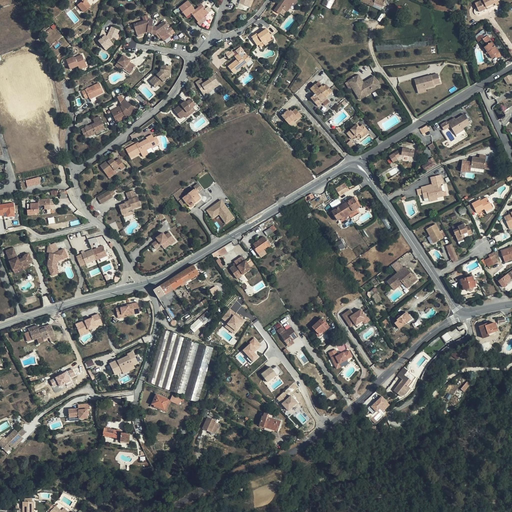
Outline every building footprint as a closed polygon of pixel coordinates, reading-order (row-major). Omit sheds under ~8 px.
[(81,0),(82,1),(77,5),(83,12),(89,8),(84,3),(86,0),(81,0)] [(281,0),(274,10),(279,14),(283,9),(288,12),(293,5),(296,0),(281,0)] [(334,0),(324,0),(322,4),(330,9),(334,0)] [(500,4),(497,0),(482,0),(475,4),(479,12),(487,9),(486,7),(490,6),(491,8),(500,4)] [(195,10),(188,1),(179,7),(187,17),(191,13),(198,22),(205,16),(209,13),(202,5),(195,10)] [(288,12),(283,9),(279,14),(284,17),(288,12)] [(205,16),(198,22),(201,25),(207,20),(205,16)] [(152,33),(153,26),(154,20),(149,19),(149,22),(144,21),(134,24),(137,35),(147,32),(152,33)] [(153,26),(152,33),(151,34),(156,35),(160,39),(162,38),(163,41),(171,36),(169,33),(172,31),(170,29),(165,22),(157,27),(153,26)] [(119,30),(111,27),(108,36),(102,29),(99,38),(100,39),(98,41),(105,49),(112,43),(110,40),(112,37),(117,39),(119,35),(117,34),(119,30)] [(271,36),(267,29),(261,33),(258,35),(257,34),(252,37),(257,46),(262,42),(267,39),(271,36)] [(482,34),(476,39),(479,42),(483,39),(485,38),(483,34),(482,34)] [(438,44),(436,35),(375,43),(377,51),(438,44)] [(500,53),(488,36),(485,38),(483,39),(487,45),(484,48),(492,58),(500,53)] [(244,51),(241,47),(236,51),(236,50),(234,52),(233,50),(226,55),(229,58),(234,55),(235,57),(237,59),(238,61),(236,62),(235,61),(228,67),(234,73),(242,66),(246,63),(245,62),(250,59),(246,54),(242,58),(239,54),(244,51)] [(87,65),(82,55),(75,58),(75,56),(66,60),(70,69),(78,66),(79,68),(87,65)] [(131,60),(123,55),(118,62),(122,66),(125,68),(132,72),(136,66),(130,62),(131,60)] [(172,67),(161,65),(161,71),(149,81),(156,88),(159,85),(163,81),(164,82),(171,76),(172,67)] [(421,78),(415,80),(418,90),(426,88),(434,86),(434,84),(441,83),(439,74),(432,76),(432,75),(423,78),(424,80),(421,80),(421,78)] [(220,85),(214,75),(209,78),(210,79),(204,83),(203,82),(201,79),(196,83),(203,93),(210,88),(211,90),(220,85)] [(364,83),(359,76),(355,78),(360,86),(364,83)] [(381,87),(374,77),(364,83),(360,86),(355,78),(348,82),(358,97),(362,94),(365,98),(381,87)] [(323,87),(319,82),(316,84),(311,88),(315,94),(314,96),(311,98),(318,106),(322,103),(319,99),(324,95),(326,97),(333,92),(326,84),(323,87)] [(104,92),(99,83),(82,92),(86,99),(89,97),(90,99),(104,92)] [(211,90),(210,88),(203,93),(205,96),(212,92),(211,90)] [(137,110),(121,95),(118,97),(122,105),(111,111),(116,120),(125,115),(127,117),(128,118),(132,113),(133,115),(137,110)] [(196,105),(191,99),(186,102),(186,101),(174,110),(181,119),(185,116),(188,113),(187,113),(194,108),(193,107),(196,105)] [(196,110),(194,108),(187,113),(188,113),(185,116),(187,118),(196,110)] [(302,116),(296,109),(292,112),(291,113),(290,112),(289,110),(282,116),(289,123),(293,120),(294,121),(297,118),(298,119),(302,116)] [(447,121),(441,125),(444,131),(450,127),(454,134),(470,124),(464,115),(455,120),(452,122),(451,120),(447,122),(447,121)] [(105,129),(100,116),(93,119),(95,123),(81,129),(84,136),(88,134),(89,137),(96,133),(97,135),(101,133),(100,131),(105,129)] [(360,127),(357,124),(351,129),(351,130),(347,133),(352,139),(356,136),(357,137),(360,137),(361,136),(363,138),(369,133),(363,125),(360,127)] [(471,126),(470,124),(454,134),(455,135),(471,126)] [(433,133),(431,130),(428,131),(423,134),(425,138),(433,133)] [(154,138),(152,135),(146,138),(147,139),(137,145),(137,144),(128,148),(133,157),(141,152),(142,154),(148,151),(147,150),(152,147),(152,149),(158,145),(157,144),(156,141),(154,138)] [(350,141),(346,144),(350,149),(354,146),(350,141)] [(415,150),(403,148),(394,154),(397,158),(401,155),(404,156),(413,157),(414,157),(415,150)] [(397,158),(394,154),(389,156),(393,162),(398,160),(397,158)] [(484,169),(486,155),(479,154),(479,158),(473,157),(472,161),(463,160),(461,171),(470,172),(471,167),(484,169)] [(424,172),(437,164),(432,157),(427,160),(428,161),(420,166),(424,172)] [(116,161),(113,158),(108,162),(108,161),(100,166),(107,175),(114,170),(115,171),(120,167),(122,169),(126,167),(120,159),(116,161)] [(432,184),(431,185),(431,187),(433,186),(441,184),(444,184),(442,177),(440,175),(431,177),(432,184)] [(39,177),(26,180),(27,186),(40,183),(39,177)] [(350,190),(345,183),(336,189),(340,196),(350,190)] [(201,189),(197,184),(193,187),(195,189),(187,195),(184,192),(181,194),(184,198),(183,198),(187,203),(190,207),(201,198),(198,194),(196,192),(198,191),(201,189)] [(431,187),(427,188),(426,186),(421,187),(421,189),(423,195),(424,199),(429,198),(429,200),(437,198),(444,196),(441,184),(433,186),(431,187)] [(111,193),(109,190),(103,194),(107,201),(113,197),(111,193)] [(136,197),(134,190),(126,193),(129,201),(125,202),(125,203),(119,205),(122,215),(124,215),(129,213),(128,211),(133,210),(141,207),(138,196),(136,197)] [(184,198),(181,194),(178,190),(174,194),(179,201),(183,198),(184,198)] [(315,197),(312,193),(304,198),(307,202),(315,197)] [(103,194),(97,197),(101,204),(107,201),(103,194)] [(360,207),(353,197),(348,200),(348,201),(337,208),(337,207),(331,210),(338,221),(341,219),(342,220),(357,210),(356,209),(360,207)] [(493,208),(487,197),(482,200),(481,201),(480,199),(472,204),(476,212),(480,210),(481,211),(484,209),(486,212),(493,208)] [(206,209),(212,219),(219,215),(225,224),(234,218),(222,199),(206,209)] [(332,207),(341,203),(339,199),(330,203),(332,207)] [(15,211),(14,203),(2,205),(3,212),(6,212),(7,217),(14,216),(14,211),(15,211)] [(39,206),(39,203),(38,203),(31,203),(31,210),(28,210),(28,216),(36,215),(36,213),(39,213),(39,206)] [(472,204),(472,203),(467,206),(472,214),(476,212),(472,204)] [(4,219),(7,219),(7,220),(15,219),(14,216),(7,217),(6,212),(3,212),(4,215),(4,219)] [(466,227),(464,223),(453,228),(458,242),(464,240),(463,238),(462,235),(468,233),(469,236),(473,234),(469,225),(466,227)] [(441,233),(436,224),(426,229),(430,236),(432,235),(436,242),(444,238),(443,236),(441,233)] [(273,232),(270,228),(264,232),(267,236),(273,232)] [(90,235),(88,230),(73,233),(75,239),(90,235)] [(158,239),(152,243),(156,248),(162,244),(164,248),(171,243),(172,244),(176,241),(169,232),(165,234),(164,232),(157,237),(158,239)] [(92,248),(98,245),(95,237),(88,240),(92,248)] [(270,245),(264,237),(253,244),(255,246),(256,248),(255,249),(258,254),(264,249),(270,245)] [(107,255),(103,245),(93,250),(92,250),(82,254),(86,264),(97,260),(107,255)] [(511,255),(511,246),(501,251),(505,262),(511,259),(511,257),(511,256),(511,255)] [(11,247),(5,250),(7,256),(14,253),(11,247)] [(458,260),(453,247),(447,249),(451,259),(454,262),(458,260)] [(52,254),(49,254),(47,266),(51,276),(58,273),(56,267),(57,262),(67,257),(63,249),(52,254)] [(267,253),(264,249),(258,254),(261,257),(267,253)] [(16,257),(14,253),(7,256),(9,260),(8,260),(12,270),(16,268),(15,266),(19,265),(22,267),(27,265),(27,263),(31,261),(27,252),(23,254),(23,255),(21,256),(22,257),(20,258),(18,259),(17,257),(16,257)] [(496,254),(494,252),(488,255),(490,257),(484,260),(488,268),(494,264),(490,258),(495,255),(496,254)] [(499,262),(495,255),(490,258),(494,264),(499,262)] [(235,266),(230,269),(238,279),(252,269),(243,256),(235,262),(236,263),(237,265),(235,266)] [(404,268),(398,260),(391,265),(397,273),(398,273),(404,268)] [(194,265),(182,272),(187,281),(199,273),(194,265)] [(408,269),(406,267),(404,268),(398,273),(397,273),(387,282),(393,289),(398,285),(399,286),(403,283),(404,282),(409,287),(418,279),(416,277),(417,277),(412,271),(410,272),(408,269)] [(511,270),(504,276),(503,275),(496,280),(498,282),(499,282),(503,287),(508,283),(508,282),(511,278),(511,270)] [(174,277),(180,286),(181,285),(186,281),(187,281),(182,272),(174,277)] [(474,281),(473,276),(461,279),(462,284),(464,290),(460,290),(462,297),(478,293),(476,287),(475,281),(474,281)] [(180,286),(174,277),(169,281),(174,289),(180,286)] [(166,294),(173,290),(167,281),(160,286),(166,294)] [(209,290),(213,295),(220,291),(216,285),(209,290)] [(166,294),(160,286),(154,290),(159,298),(166,294)] [(380,297),(377,293),(374,295),(373,296),(372,297),(375,301),(380,297)] [(126,307),(116,309),(118,316),(127,315),(128,316),(134,314),(140,313),(138,303),(128,305),(128,307),(126,307)] [(221,318),(227,323),(224,326),(234,335),(245,321),(230,308),(221,318)] [(351,310),(342,315),(351,327),(355,324),(356,326),(363,321),(367,318),(361,310),(357,313),(354,315),(352,312),(351,310)] [(207,311),(199,319),(204,324),(205,325),(208,321),(213,317),(207,311)] [(412,319),(407,312),(401,317),(399,315),(397,317),(398,318),(397,320),(398,321),(395,323),(400,329),(412,319)] [(87,330),(102,324),(98,314),(91,317),(92,318),(75,324),(78,331),(87,328),(87,330)] [(322,318),(320,316),(316,319),(318,321),(312,327),(319,335),(324,331),(326,329),(327,330),(330,327),(322,318)] [(187,321),(184,317),(182,319),(177,322),(180,326),(187,321)] [(213,317),(208,321),(212,325),(217,321),(213,317)] [(195,332),(204,324),(199,319),(189,327),(195,332)] [(498,331),(495,323),(488,325),(486,326),(485,324),(479,327),(483,338),(489,336),(488,334),(496,331),(498,331)] [(55,335),(51,324),(45,326),(45,327),(40,329),(39,328),(38,325),(28,329),(29,332),(24,333),(28,342),(36,339),(42,336),(43,340),(49,337),(55,335)] [(283,327),(277,330),(280,334),(281,335),(287,345),(293,341),(299,337),(292,328),(284,333),(283,332),(285,330),(283,327)] [(155,385),(170,332),(163,330),(148,381),(155,385)] [(170,332),(155,385),(162,387),(177,336),(177,334),(170,332)] [(184,338),(177,336),(162,387),(169,390),(184,338)] [(244,353),(253,361),(258,359),(260,361),(261,361),(255,351),(259,348),(262,346),(257,337),(251,341),(242,350),(244,353)] [(184,395),(199,344),(185,339),(170,391),(184,395)] [(199,344),(184,395),(183,398),(198,402),(214,348),(199,344)] [(463,351),(459,348),(455,353),(453,352),(451,354),(457,359),(463,351)] [(348,359),(353,356),(350,350),(345,353),(344,352),(339,355),(336,349),(329,353),(336,365),(340,363),(340,364),(348,359)] [(116,359),(110,363),(115,374),(122,370),(123,373),(135,367),(133,364),(138,362),(132,351),(126,354),(127,355),(117,360),(116,359)] [(261,374),(267,382),(277,375),(271,366),(261,374)] [(59,387),(71,381),(70,379),(76,376),(72,368),(50,380),(53,387),(58,385),(59,387)] [(408,371),(404,368),(398,376),(402,379),(405,375),(408,371)] [(410,372),(406,376),(412,380),(413,381),(416,377),(410,372)] [(406,376),(405,376),(402,380),(399,384),(400,385),(398,387),(397,387),(394,391),(399,395),(401,392),(404,394),(405,395),(411,388),(409,387),(407,386),(412,380),(406,376)] [(285,392),(276,397),(279,402),(288,397),(285,392)] [(169,399),(156,394),(152,404),(154,405),(164,409),(169,399)] [(181,401),(182,398),(173,394),(170,400),(171,401),(179,404),(181,401)] [(291,395),(281,403),(288,411),(298,403),(291,395)] [(380,395),(367,408),(373,414),(379,408),(382,410),(389,404),(380,395)] [(164,409),(163,411),(166,412),(171,401),(170,400),(169,399),(164,409)] [(79,408),(69,409),(69,416),(79,415),(80,418),(88,417),(88,409),(90,409),(90,403),(80,404),(81,408),(79,408)] [(270,414),(265,413),(264,416),(263,416),(260,425),(266,427),(266,426),(274,428),(273,430),(278,431),(281,421),(272,418),(269,417),(269,414),(270,414)] [(217,421),(208,417),(203,428),(215,434),(219,424),(216,422),(217,421)] [(27,432),(23,428),(18,433),(22,437),(27,432)] [(123,431),(104,428),(104,432),(103,435),(121,439),(121,441),(129,442),(130,434),(123,433),(123,431)] [(18,433),(15,430),(7,438),(0,444),(0,445),(7,452),(12,447),(22,437),(18,433)] [(12,447),(14,449),(24,439),(22,437),(12,447)] [(34,511),(34,502),(23,502),(23,511),(34,511)]
